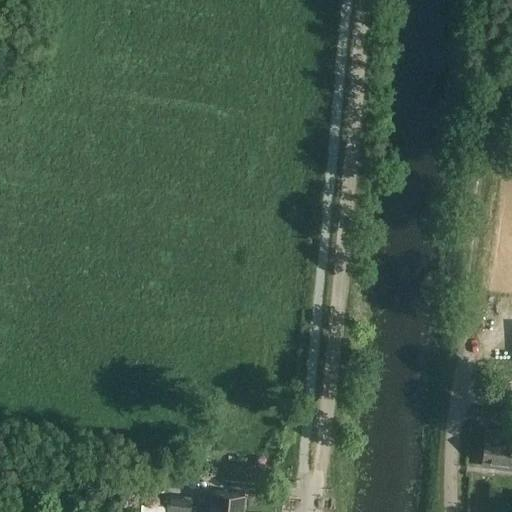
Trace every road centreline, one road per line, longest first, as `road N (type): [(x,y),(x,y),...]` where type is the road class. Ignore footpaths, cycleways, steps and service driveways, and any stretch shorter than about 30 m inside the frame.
road 1 (track): [(365,0),(323,471),(310,499)]
road 2 (track): [(454,511),(451,440),(463,405),(479,160)]
